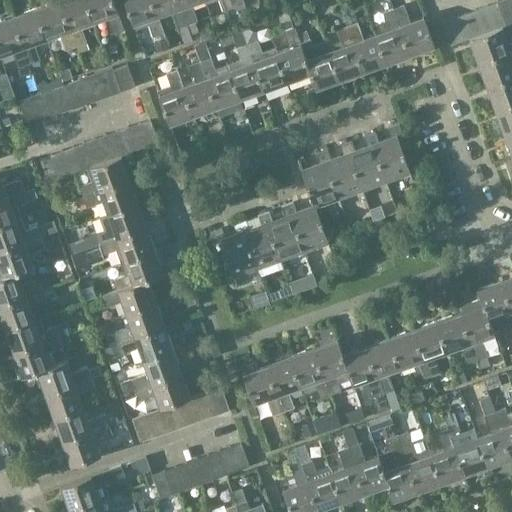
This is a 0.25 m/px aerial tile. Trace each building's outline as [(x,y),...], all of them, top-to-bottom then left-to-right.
[(58,0),(53,0),(35,7),(45,37),(58,32),(64,49),(75,46),(58,0)] [(58,0),(75,46),(85,42),(79,24),(92,20),(85,0),(58,0)] [(113,0),(85,0),(92,20),(105,15),(111,32),(123,28),(113,0)] [(164,32),(158,13),(152,0),(124,0),(134,27),(147,23),(152,36),(164,32)] [(177,0),(152,0),(158,13),(170,9),(176,27),(180,26),(186,23),(177,0)] [(177,0),(186,23),(193,21),(197,20),(190,2),(194,0),(177,0)] [(219,0),(223,10),(234,6),(231,0),(204,0),(205,1),(208,0),(219,0)] [(410,54),(393,8),(390,0),(382,3),(385,11),(382,12),(385,20),(372,25),(376,33),(386,62),(410,54)] [(511,12),(507,0),(498,0),(497,1),(505,24),(511,21),(511,12)] [(497,1),(486,4),(495,27),(500,26),(505,24),(497,1)] [(393,8),(410,54),(433,45),(423,16),(410,21),(404,4),(393,8)] [(475,8),(483,31),(495,27),(486,4),(475,8)] [(11,15),(28,62),(38,59),(32,41),(45,37),(35,7),(11,15)] [(475,8),(463,12),(472,35),(483,31),(475,8)] [(461,39),(468,36),(472,35),(463,12),(453,16),(461,39)] [(17,66),(28,62),(11,15),(0,19),(0,52),(11,49),(17,66)] [(461,39),(453,16),(441,21),(449,43),(461,39)] [(193,21),(186,23),(190,34),(197,31),(193,21)] [(386,62),(376,33),(363,38),(357,21),(346,25),(362,71),(386,62)] [(186,23),(180,26),(183,36),(190,34),(186,23)] [(339,79),(362,71),(346,25),(335,29),(339,40),(327,45),(339,79)] [(287,81),(309,73),(311,72),(296,33),(294,26),(283,30),(290,48),(277,53),(287,81)] [(511,42),(507,44),(500,26),(495,27),(483,31),(472,35),(468,36),(477,60),(508,49),(510,54),(511,53),(511,42)] [(306,30),(296,33),(311,72),(309,73),(314,88),(339,79),(327,45),(325,41),(312,45),(310,38),(309,39),(306,30)] [(287,81),(277,53),(275,47),(262,51),(257,39),(247,43),(263,90),(287,81)] [(194,45),(200,60),(216,106),(240,98),(227,64),(214,69),(204,41),(194,45)] [(240,98),(263,90),(247,43),(236,47),(240,59),(227,64),(240,98)] [(508,49),(477,60),(486,84),(511,74),(511,59),(510,54),(508,49)] [(78,58),(57,63),(60,72),(81,67),(78,58)] [(196,82),(184,86),(194,115),(216,106),(200,60),(189,64),(196,82)] [(135,85),(127,63),(112,69),(120,90),(135,85)] [(107,68),(96,72),(104,96),(115,92),(107,68)] [(194,115),(184,86),(177,68),(166,73),(170,85),(156,90),(169,124),(194,115)] [(93,100),(104,96),(96,72),(84,76),(93,100)] [(511,74),(486,84),(494,108),(511,101),(511,74)] [(84,76),(73,80),(82,104),(93,100),(84,76)] [(73,80),(62,84),(70,108),(82,104),(73,80)] [(62,84),(51,88),(59,112),(70,108),(62,84)] [(48,116),(59,112),(51,88),(40,92),(48,116)] [(37,120),(48,116),(40,92),(29,96),(37,120)] [(26,124),(37,120),(29,96),(18,100),(26,124)] [(511,101),(494,108),(502,132),(511,128),(511,101)] [(150,118),(138,122),(147,145),(158,141),(150,118)] [(136,149),(147,145),(138,122),(127,126),(136,149)] [(375,132),(370,134),(387,181),(410,173),(397,137),(402,135),(399,124),(387,128),(391,139),(379,143),(375,132)] [(127,126),(116,130),(124,153),(136,149),(127,126)] [(511,128),(502,132),(511,155),(511,154),(511,128)] [(119,155),(124,153),(116,130),(105,134),(113,157),(119,155)] [(102,161),(113,157),(105,134),(94,138),(102,161)] [(351,141),(345,143),(362,190),(387,181),(370,134),(364,136),(368,146),(355,151),(351,141)] [(94,138),(83,142),(91,165),(102,161),(94,138)] [(83,142),(72,146),(80,169),(85,167),(91,165),(83,142)] [(328,149),(322,151),(339,198),(362,190),(345,143),(340,145),(343,155),(331,159),(328,149)] [(69,173),(80,169),(72,146),(61,150),(69,173)] [(61,150),(50,154),(58,177),(69,173),(61,150)] [(301,171),(314,207),(315,207),(339,198),(322,151),(316,153),(320,164),(301,171)] [(47,181),(58,177),(50,154),(38,158),(47,181)] [(119,155),(113,157),(102,161),(91,165),(85,167),(90,179),(77,184),(81,195),(128,179),(119,155)] [(0,196),(22,189),(18,178),(1,184),(0,182),(0,196)] [(103,200),(108,213),(136,203),(128,179),(81,195),(85,206),(103,200)] [(26,199),(22,189),(0,196),(0,223),(20,216),(15,203),(26,199)] [(136,203),(108,213),(112,227),(95,233),(99,244),(145,227),(136,203)] [(287,205),(303,251),(328,243),(315,207),(314,207),(296,214),(292,203),(287,205)] [(280,260),(303,251),(287,205),(282,206),(285,217),(273,222),(269,211),(263,213),(280,260)] [(256,268),(280,260),(263,213),(258,215),(261,226),(249,230),(245,219),(239,222),(256,268)] [(24,229),(20,216),(0,223),(0,250),(40,236),(36,225),(24,229)] [(232,277),(256,268),(239,222),(233,224),(237,234),(225,238),(222,228),(210,232),(214,243),(219,241),(232,277)] [(153,250),(145,227),(99,244),(102,254),(115,250),(120,262),(153,250)] [(44,248),(40,236),(0,250),(0,277),(14,272),(38,264),(33,251),(44,248)] [(153,250),(120,262),(124,274),(111,279),(114,289),(161,272),(153,250)] [(310,271),(287,280),(291,291),(314,283),(310,271)] [(0,303),(40,290),(37,279),(19,285),(14,272),(0,277),(0,303)] [(120,299),(125,313),(156,301),(148,279),(161,274),(161,272),(114,289),(99,294),(103,305),(120,299)] [(511,274),(499,279),(511,316),(511,274)] [(475,288),(479,298),(481,304),(482,303),(492,329),(503,325),(505,330),(511,327),(511,316),(499,279),(475,288)] [(44,300),(40,290),(0,303),(0,324),(2,329),(38,316),(34,304),(44,300)] [(466,309),(458,312),(475,359),(485,355),(479,337),(493,332),(492,329),(482,303),(481,304),(479,298),(464,303),(466,309)] [(113,332),(116,342),(164,325),(156,301),(125,313),(129,326),(113,332)] [(458,312),(434,320),(445,349),(458,345),(464,363),(475,359),(458,312)] [(43,329),(38,316),(2,329),(10,353),(57,336),(70,331),(67,320),(43,329)] [(85,320),(73,323),(77,338),(89,335),(85,320)] [(434,320),(411,329),(427,376),(438,372),(431,354),(445,349),(434,320)] [(137,347),(142,360),(172,349),(164,325),(116,342),(120,353),(137,347)] [(388,337),(398,366),(411,362),(417,379),(427,376),(411,329),(388,337)] [(18,376),(48,365),(44,353),(61,347),(57,336),(10,353),(18,376)] [(385,371),(398,366),(388,337),(364,346),(381,392),(391,389),(385,371)] [(333,372),(345,368),(341,354),(342,354),(336,338),(312,347),(328,394),(339,390),(333,372)] [(370,396),(381,392),(364,346),(342,354),(341,354),(345,368),(351,383),(364,379),(370,396)] [(288,355),(298,385),(301,394),(314,389),(322,411),(333,407),(328,394),(312,347),(288,355)] [(172,349),(142,360),(146,373),(130,379),(133,390),(181,373),(172,349)] [(264,364),(281,411),(292,407),(285,390),(298,385),(288,355),(264,364)] [(34,372),(42,394),(90,377),(86,367),(68,373),(63,360),(48,365),(18,376),(19,377),(34,372)] [(271,415),(281,411),(264,364),(240,373),(251,402),(264,397),(271,415)] [(158,407),(164,406),(175,402),(189,397),(181,373),(133,390),(137,400),(154,394),(158,407)] [(51,418),(80,407),(75,395),(94,388),(90,377),(42,394),(51,418)] [(219,387),(208,390),(216,414),(227,410),(219,387)] [(391,389),(381,392),(386,406),(391,409),(398,406),(391,389)] [(205,418),(216,414),(208,390),(197,394),(205,418)] [(197,394),(189,397),(175,402),(183,426),(205,418),(197,394)] [(175,402),(164,406),(172,430),(183,426),(175,402)] [(161,434),(172,430),(164,406),(158,407),(153,409),(161,434)] [(56,434),(59,442),(107,425),(103,414),(84,420),(80,407),(51,418),(52,421),(48,422),(46,425),(49,433),(53,435),(56,434)] [(504,407),(493,411),(510,457),(511,456),(511,422),(510,424),(504,407)] [(153,409),(142,413),(150,437),(161,434),(153,409)] [(487,465),(510,457),(493,411),(483,414),(489,431),(476,436),(487,465)] [(139,441),(150,437),(142,413),(130,417),(139,441)] [(457,424),(446,428),(463,474),(487,465),(476,436),(463,441),(457,424)] [(107,425),(59,442),(68,466),(97,455),(93,442),(111,436),(107,425)] [(463,474),(446,428),(436,432),(442,449),(429,453),(439,482),(463,474)] [(439,482),(429,453),(427,449),(424,450),(420,438),(410,441),(407,431),(396,435),(416,491),(439,482)] [(388,452),(378,455),(388,483),(386,484),(392,499),(416,491),(396,435),(385,439),(389,449),(388,452)] [(358,442),(347,446),(363,492),(386,484),(388,483),(378,455),(377,454),(364,459),(358,442)] [(239,443),(228,447),(236,470),(247,466),(239,443)] [(363,492),(347,446),(335,450),(341,467),(329,472),(339,501),(363,492)] [(228,447),(217,451),(225,474),(236,470),(228,447)] [(214,478),(225,474),(217,451),(206,455),(214,478)] [(203,481),(214,478),(206,455),(195,458),(203,481)] [(192,485),(203,481),(195,458),(184,462),(192,485)] [(310,459),(299,463),(316,509),(339,501),(329,472),(327,467),(314,472),(310,459)] [(36,481),(56,477),(53,462),(34,466),(36,481)] [(181,489),(192,485),(184,462),(172,466),(181,489)] [(307,511),(316,509),(299,463),(289,467),(295,484),(280,489),(288,511),(307,511)] [(67,510),(97,500),(92,487),(122,477),(118,465),(58,486),(67,510)] [(169,493),(181,489),(172,466),(161,470),(169,493)] [(158,497),(169,493),(161,470),(150,474),(158,497)] [(230,494),(234,504),(236,511),(248,511),(245,501),(242,502),(238,491),(230,494)] [(107,496),(97,500),(67,510),(67,511),(135,511),(132,501),(112,508),(107,496)]
